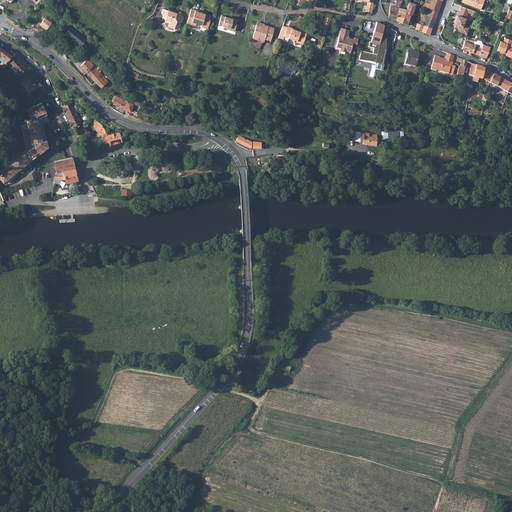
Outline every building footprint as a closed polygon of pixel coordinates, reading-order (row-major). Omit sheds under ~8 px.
[(388,18),(394,20),(401,0),(400,0),(396,0),(395,4),(390,3),(388,18)] [(406,0),(407,0),(406,0),(401,0),(394,20),(401,23),(407,5),(405,4),(404,7),(402,6),(404,0),(406,0)] [(461,0),(461,2),(480,9),(482,4),(479,3),(479,0),(461,0)] [(372,12),(373,4),(372,2),(370,1),(367,1),(365,11),(372,12)] [(407,5),(401,23),(406,25),(410,16),(411,15),(415,4),(409,2),(407,5)] [(430,4),(428,8),(438,11),(440,7),(430,3),(430,4)] [(468,8),(461,6),(457,15),(456,15),(455,20),(454,20),(452,23),(455,24),(454,27),(455,30),(458,31),(461,30),(462,33),(466,34),(469,27),(463,25),(468,12),(474,14),(475,11),(468,8)] [(212,15),(200,11),(201,11),(193,8),(189,21),(192,22),(192,23),(196,25),(197,23),(203,25),(202,26),(208,28),(212,15)] [(427,10),(425,16),(427,17),(435,20),(438,11),(428,8),(427,10)] [(177,15),(173,13),(174,12),(169,10),(169,11),(164,9),(162,13),(166,23),(169,24),(168,27),(175,30),(177,23),(182,21),(183,17),(181,13),(177,15)] [(239,19),(234,17),(234,19),(222,15),(219,25),(225,27),(225,28),(235,31),(239,19)] [(45,31),(50,25),(43,20),(38,26),(45,31)] [(376,21),(376,22),(371,42),(379,44),(381,38),(384,25),(376,21)] [(424,25),(417,23),(415,29),(429,35),(432,28),(424,25)] [(271,40),(275,29),(269,27),(269,26),(266,25),(264,24),(263,26),(257,24),(253,37),(264,41),(265,38),(271,40)] [(283,26),(278,38),(283,40),(284,37),(296,41),(296,42),(297,43),(301,31),(288,27),(287,28),(283,26)] [(70,27),(65,34),(81,46),(84,42),(82,40),(84,38),(70,27)] [(341,28),(336,46),(341,48),(341,50),(350,53),(352,45),(356,46),(358,39),(354,38),(354,39),(349,38),(348,39),(347,37),(348,36),(350,31),(341,28)] [(301,31),(297,43),(303,45),(307,34),(301,31)] [(511,39),(505,36),(503,41),(500,40),(496,50),(502,52),(503,51),(505,52),(511,39)] [(490,46),(482,44),(480,41),(478,40),(475,41),(474,41),(474,40),(467,39),(467,38),(466,37),(462,48),(461,49),(486,57),(490,46)] [(385,39),(381,38),(379,44),(371,42),(370,42),(368,47),(374,48),(372,54),(361,51),(358,60),(374,62),(378,63),(381,63),(384,51),(385,39)] [(0,54),(1,54),(7,59),(8,60),(11,55),(0,47),(0,54)] [(414,66),(417,53),(408,50),(404,64),(414,66)] [(452,61),(454,56),(447,53),(445,57),(447,57),(446,60),(443,59),(440,58),(440,56),(435,55),(431,69),(436,70),(436,68),(440,69),(440,71),(448,73),(449,71),(453,72),(455,66),(453,65),(454,62),(452,61)] [(87,58),(80,65),(87,71),(94,65),(87,58)] [(21,72),(24,69),(15,59),(11,62),(21,72)] [(472,76),(471,80),(476,82),(477,78),(481,79),(484,68),(481,66),(475,65),(471,63),(467,75),(472,76)] [(103,79),(105,77),(94,65),(87,71),(102,86),(106,82),(103,79)] [(483,79),(488,82),(493,73),(486,69),(483,79)] [(34,89),(38,87),(28,72),(20,77),(24,83),(23,84),(34,100),(40,95),(37,91),(36,92),(34,89)] [(488,82),(495,86),(500,77),(493,73),(488,82)] [(511,83),(500,77),(495,86),(506,92),(511,83)] [(111,103),(136,113),(140,105),(133,102),(133,103),(114,95),(111,103)] [(33,143),(34,145),(26,151),(30,156),(38,150),(37,148),(47,140),(46,139),(41,116),(47,113),(42,101),(31,106),(27,108),(32,118),(27,119),(33,143)] [(80,121),(71,102),(63,106),(71,125),(80,121)] [(92,126),(97,120),(91,117),(88,121),(91,125),(92,126)] [(102,123),(97,120),(92,126),(99,132),(100,131),(98,129),(103,125),(102,123)] [(86,131),(91,125),(88,121),(82,127),(86,131)] [(100,131),(99,132),(96,133),(97,135),(101,134),(104,143),(109,142),(110,146),(122,143),(121,141),(119,132),(107,135),(105,128),(103,125),(98,129),(100,131)] [(78,141),(87,132),(86,131),(82,127),(75,134),(78,141)] [(356,132),(355,142),(363,143),(363,145),(376,146),(378,134),(373,134),(372,135),(369,135),(370,133),(361,132),(356,132)] [(238,137),(236,141),(249,148),(261,149),(261,142),(252,141),(240,136),(238,137)] [(48,145),(47,140),(37,148),(38,150),(30,156),(26,151),(25,153),(30,160),(48,145)] [(30,160),(25,153),(0,172),(0,177),(3,181),(30,160)] [(57,173),(75,169),(72,157),(66,159),(55,161),(56,165),(56,166),(57,173)] [(77,181),(75,169),(57,173),(56,173),(54,174),(53,184),(60,184),(60,181),(65,180),(66,184),(77,181)]
